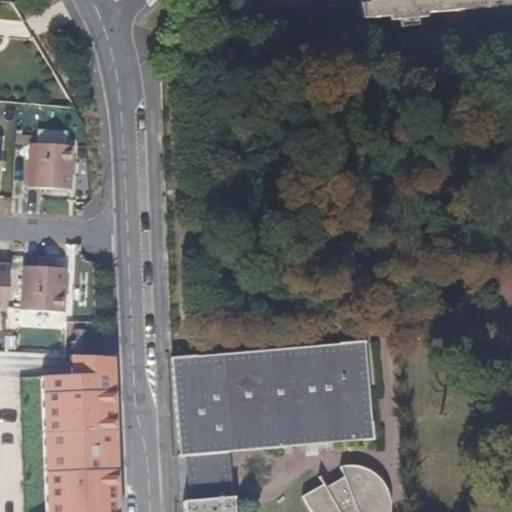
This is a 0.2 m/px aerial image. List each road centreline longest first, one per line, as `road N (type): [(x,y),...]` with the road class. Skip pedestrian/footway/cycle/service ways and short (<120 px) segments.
road 1 (unknown): [(510,58),(128,25)]
road 2 (residential): [(130,237),(146,511)]
road 3 (residential): [(115,54),(130,237)]
road 4 (residential): [(130,237),(0,229)]
